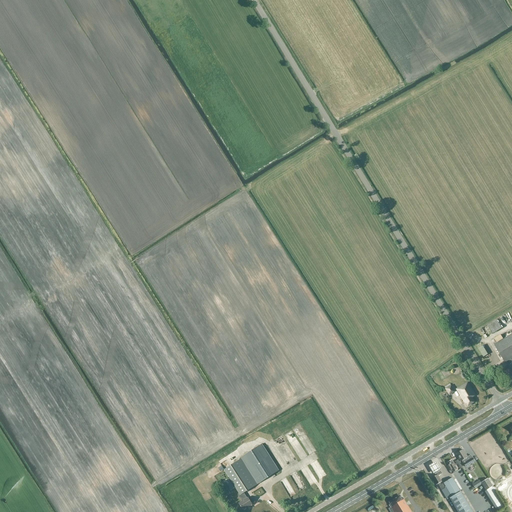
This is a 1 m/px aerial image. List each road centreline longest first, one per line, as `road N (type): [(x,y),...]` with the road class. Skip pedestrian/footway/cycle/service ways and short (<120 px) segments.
road 1 (tertiary): [(253,0),(498,401)]
road 2 (unclassified): [(498,401),(311,511)]
road 3 (primary): [(333,511),(504,411)]
